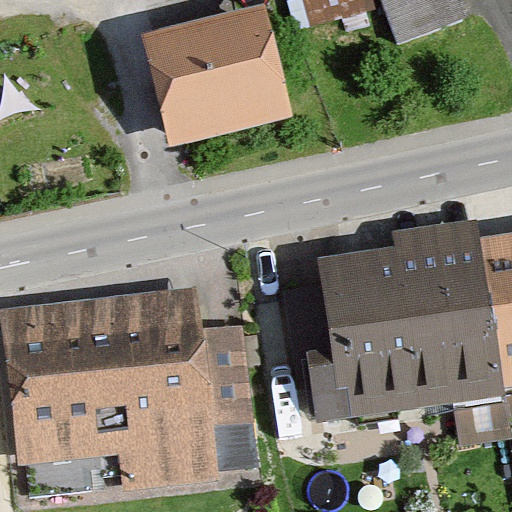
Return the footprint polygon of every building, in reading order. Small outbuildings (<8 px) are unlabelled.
[(307,0),(317,28),(382,7),(379,0),(307,0)] [(384,0),(395,44),(467,27),(460,0),(384,0)] [(276,21),(154,48),(180,164),(302,136),(276,21)] [(511,236),(487,240),(489,253),(509,425),(511,424),(511,236)] [(482,240),(405,247),(423,428),(454,425),(456,453),(507,447),(482,240)] [(329,254),(347,436),(420,428),(402,247),(329,254)] [(207,302),(2,322),(17,478),(117,468),(120,505),(226,495),(207,302)]
